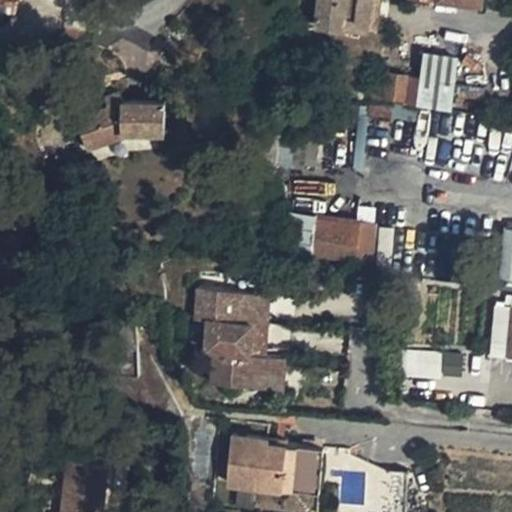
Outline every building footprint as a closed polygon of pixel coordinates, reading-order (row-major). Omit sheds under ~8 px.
[(0,0),(0,13),(15,17),(18,0),(0,0)] [(370,12),(370,0),(317,0),(316,19),(344,22),(345,10),(370,12)] [(377,25),(379,0),(370,0),(370,12),(345,10),(344,22),(377,25)] [(456,59),(427,54),(424,78),(421,103),(450,108),(456,59)] [(369,99),(385,101),(385,95),(389,74),(373,71),(369,99)] [(389,74),(385,95),(404,99),(407,77),(389,74)] [(421,103),(424,78),(407,77),(404,99),(404,102),(421,103)] [(128,86),(112,91),(115,101),(131,96),(128,86)] [(116,105),(85,114),(95,145),(134,133),(133,130),(173,131),(174,100),(132,100),(131,96),(115,101),(116,105)] [(281,129),(248,124),(245,161),(276,166),(281,129)] [(313,215),(310,249),(366,256),(370,221),(313,215)] [(511,227),(505,226),(499,276),(511,277),(511,227)] [(206,377),(227,379),(279,383),(282,352),(262,350),(266,289),(192,283),(189,317),(204,318),(201,348),(209,348),(206,377)] [(511,307),(504,307),(501,355),(511,356),(511,307)] [(103,309),(104,345),(133,344),(132,308),(103,309)] [(403,377),(441,377),(440,350),(402,350),(403,377)] [(228,433),(224,481),(318,490),(322,446),(288,442),(288,439),(228,433)] [(106,471),(65,468),(61,511),(103,511),(104,501),(106,471)] [(104,501),(103,511),(112,511),(113,502),(104,501)]
